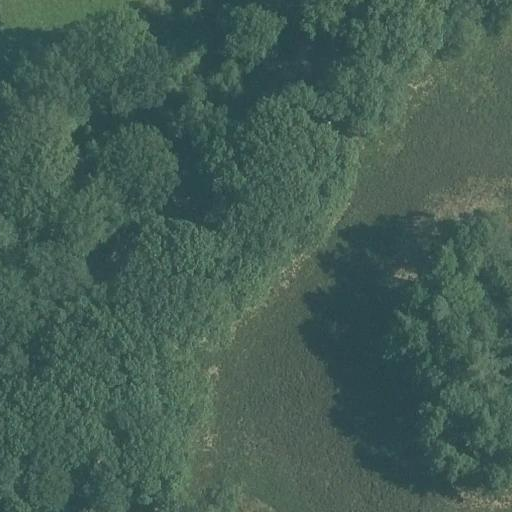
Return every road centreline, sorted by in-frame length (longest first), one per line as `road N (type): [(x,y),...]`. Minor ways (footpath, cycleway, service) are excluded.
road 1 (track): [(361,38),(259,190),(30,437),(0,459)]
road 2 (track): [(0,415),(210,215),(309,29),(316,0)]
road 3 (track): [(511,11),(361,38)]
